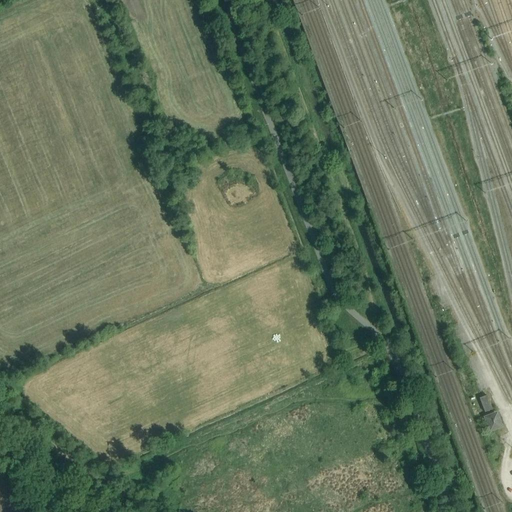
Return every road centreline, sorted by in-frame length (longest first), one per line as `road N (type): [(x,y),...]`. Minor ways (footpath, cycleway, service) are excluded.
road 1 (track): [(368,329),(369,299),(257,0)]
road 2 (unclassified): [(449,511),(385,344)]
